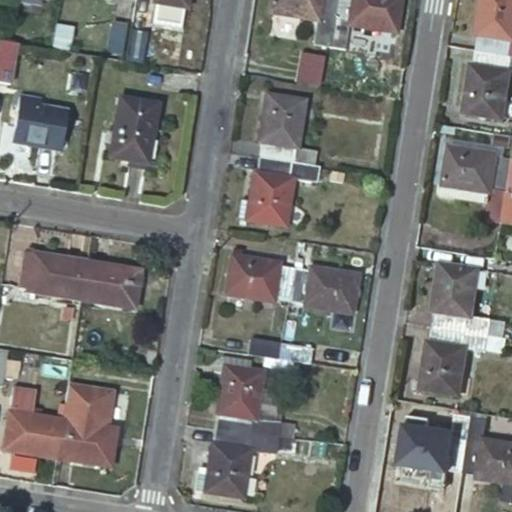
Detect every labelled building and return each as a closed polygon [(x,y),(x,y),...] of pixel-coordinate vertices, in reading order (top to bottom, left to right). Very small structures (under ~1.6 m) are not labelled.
[(151,0),(150,7),(183,12),(184,0),(151,0)] [(325,52),(327,52),(335,0),(269,0),(266,17),(314,25),(309,57),(324,59),(325,52)] [(335,0),(327,52),(329,52),(328,60),(343,62),(348,30),(393,37),(399,0),(335,0)] [(511,0),(478,0),(473,37),(476,37),(474,54),(507,59),(511,59),(511,0)] [(109,27),(104,61),(119,64),(125,30),(109,27)] [(70,42),(51,39),(49,52),(68,55),(70,42)] [(16,47),(0,44),(0,90),(9,93),(16,47)] [(511,59),(507,59),(474,54),(472,70),(469,69),(462,118),(502,124),(509,76),(511,76),(511,59)] [(261,148),(259,162),(313,171),(316,156),(295,154),(303,104),(265,98),(257,147),(261,148)] [(39,103),(21,100),(12,146),(59,154),(66,118),(38,113),(39,103)] [(157,108),(117,101),(107,161),(143,167),(142,172),(157,175),(163,133),(153,131),(157,108)] [(496,151),(442,142),(434,188),(443,190),(448,150),(495,158),(496,151)] [(511,164),(495,162),(495,158),(448,150),(443,190),(464,193),(488,197),(490,197),(486,225),(501,227),(506,196),(511,164)] [(259,162),(256,176),(252,176),(248,204),(240,203),(236,222),(283,230),(290,183),(316,187),(318,171),(313,171),(259,162)] [(511,164),(506,196),(501,227),(511,229),(511,164)] [(464,193),(443,190),(440,204),(444,208),(457,210),(463,205),(463,202),(464,193)] [(488,197),(464,193),(463,202),(487,206),(488,197)] [(241,252),(230,251),(222,299),(270,306),(271,303),(287,306),(293,272),(283,270),(276,269),(276,266),(239,261),(241,252)] [(293,272),(295,256),(285,254),(283,270),(293,272)] [(24,295),(77,303),(83,266),(30,257),(29,259),(21,258),(17,290),(25,291),(24,295)] [(431,312),(435,313),(433,326),(489,336),(491,322),(470,318),(479,270),(439,264),(431,312)] [(77,303),(132,312),(138,275),(83,266),(77,303)] [(287,306),(303,309),(301,312),(352,320),(358,279),(308,272),(307,274),(293,272),(287,306)] [(489,336),(433,326),(431,343),(426,342),(420,383),(419,391),(458,397),(465,348),(486,352),(489,336)] [(281,346),(248,340),(245,355),(279,360),(281,346)] [(314,351),(281,346),(279,360),(311,365),(314,351)] [(219,415),(216,431),(277,441),(279,424),(255,420),(259,394),(262,373),(222,367),(214,414),(219,415)] [(419,391),(420,383),(411,381),(410,390),(419,391)] [(53,459),(107,467),(112,430),(103,429),(108,393),(64,386),(59,422),(53,459)] [(283,398),(259,394),(255,420),(279,424),(283,398)] [(8,401),(6,414),(35,418),(38,405),(8,401)] [(0,450),(53,459),(59,422),(35,418),(6,414),(0,450)] [(448,470),(462,473),(471,417),(455,415),(452,434),(405,427),(399,467),(448,474),(448,470)] [(462,473),(478,476),(478,479),(511,484),(511,443),(483,439),(486,420),(471,417),(462,473)] [(203,492),(243,499),(251,453),(275,456),(276,450),(277,441),(216,431),(214,444),(210,443),(206,475),(203,492)] [(277,441),(276,453),(300,456),(302,445),(277,441)] [(206,475),(197,474),(194,491),(203,492),(206,475)]
